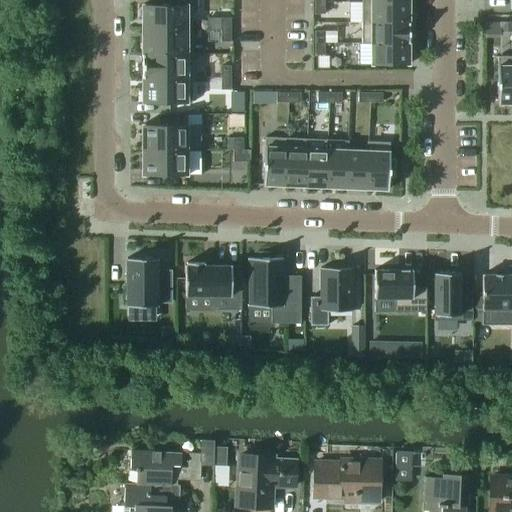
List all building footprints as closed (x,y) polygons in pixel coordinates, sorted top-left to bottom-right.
[(169,0),(169,5),(142,5),(142,30),(192,30),(192,6),(198,6),(198,0),(169,0)] [(325,14),(325,2),(315,2),(315,14),(325,14)] [(409,23),(409,2),(361,2),(361,23),(409,23)] [(221,18),(221,30),(231,30),(231,18),(221,18)] [(409,43),(409,23),(361,23),(361,43),(409,43)] [(192,54),(192,30),(142,30),(142,54),(192,54)] [(231,42),(231,30),(221,30),(221,42),(231,42)] [(325,43),(325,31),(315,31),(315,43),(325,43)] [(325,55),(325,43),(315,43),(315,55),(325,55)] [(409,64),(409,43),(361,43),(361,44),(359,44),(359,64),(371,64),(371,65),(409,64)] [(192,78),(192,54),(142,54),(142,78),(192,78)] [(511,103),(511,56),(498,56),(498,104),(499,104),(511,103)] [(231,78),(231,66),(221,66),(221,78),(231,78)] [(192,103),(192,78),(142,78),(142,103),(192,103)] [(231,90),(231,78),(221,78),(221,90),(231,90)] [(288,103),(288,93),(276,93),(276,102),(288,103)] [(300,103),(300,93),(288,93),(288,103),(300,103)] [(329,102),(329,93),(317,93),(317,103),(329,102)] [(341,102),(341,93),(329,93),(329,102),(341,102)] [(370,103),(370,93),(358,93),(358,103),(370,103)] [(382,103),(382,93),(370,93),(370,103),(382,103)] [(187,150),(187,125),(142,125),(142,150),(187,150)] [(285,185),(287,138),(265,137),(263,185),(264,185),(264,184),(285,185)] [(243,150),(243,138),(233,138),(233,150),(243,150)] [(305,186),(307,139),(287,138),(285,185),(305,186)] [(326,187),(327,149),(308,148),(308,139),(307,139),(305,186),(326,187)] [(366,189),(368,141),(367,141),(367,151),(347,150),(346,188),(366,189)] [(390,142),(368,141),(366,189),(387,189),(386,190),(388,190),(388,176),(393,177),(394,160),(389,160),(390,142)] [(346,188),(347,150),(327,149),(326,187),(346,188)] [(187,175),(187,150),(142,150),(142,175),(187,175)] [(243,162),(243,150),(233,150),(233,162),(243,162)] [(127,258),(127,306),(128,306),(156,306),(157,306),(157,302),(171,302),(171,270),(157,271),(157,258),(127,258)] [(284,258),(248,258),(248,259),(249,259),(249,291),(249,305),(248,305),(248,306),(249,306),(271,306),(271,323),(301,324),(301,275),(282,276),(282,259),(284,259),(284,258)] [(187,265),(185,266),(185,295),(186,295),(214,295),(214,310),(215,310),(241,309),(241,270),(231,270),(231,265),(204,265),(204,262),(187,263),(187,265)] [(351,270),(316,269),(315,323),(351,323),(351,270)] [(376,270),(374,270),(375,298),(376,298),(395,298),(394,312),(426,312),(426,288),(412,288),(412,269),(411,269),(411,270),(409,270),(409,269),(397,269),(397,270),(376,270)] [(460,272),(434,272),(434,320),(472,320),(472,295),(460,295),(460,291),(460,272)] [(495,275),(482,274),(482,310),(511,309),(511,274),(506,275),(506,274),(495,274),(495,275)] [(182,467),(183,452),(130,450),(129,467),(135,467),(135,470),(137,470),(137,483),(135,483),(175,485),(176,485),(177,474),(186,475),(186,478),(202,479),(202,464),(215,464),(216,440),(203,439),(202,453),(190,452),(189,467),(182,467)] [(294,487),(295,461),(273,460),(273,457),(239,455),(237,506),(271,508),(272,481),(280,481),(280,486),(294,487)] [(378,502),(379,460),(340,459),(340,462),(315,462),(314,496),(354,498),(354,502),(378,502)] [(465,511),(467,475),(442,474),(442,477),(425,477),(423,511),(440,511),(465,511)] [(511,474),(491,474),(489,511),(511,511),(511,510),(511,474)] [(170,511),(171,499),(179,500),(179,485),(176,485),(175,485),(135,483),(124,482),(124,506),(122,506),(121,511),(170,511)]
